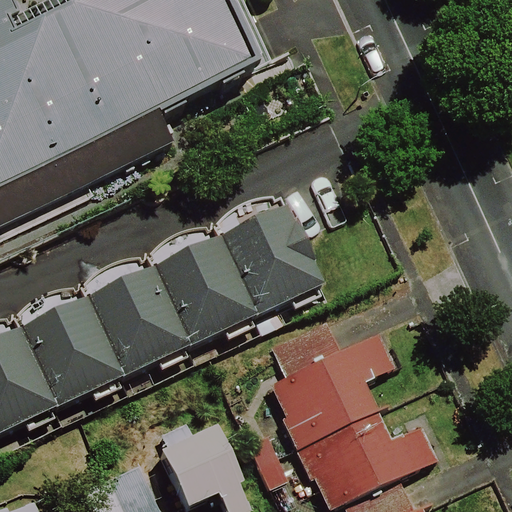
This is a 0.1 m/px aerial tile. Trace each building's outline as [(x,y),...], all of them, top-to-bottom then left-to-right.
[(244,86),(203,0),(0,0),(0,232),(161,159),(150,132),(244,86)] [(0,445),(313,302),(276,223),(0,348),(0,445)] [(284,384),(266,392),(321,511),(347,511),(433,473),(416,436),(384,451),(357,393),(389,379),(372,344),(337,360),(322,328),(269,352),(284,384)] [(265,439),(237,450),(260,504),(287,492),(265,439)] [(231,499),(207,441),(150,464),(170,511),(201,511),(207,510),(207,511),(231,511),(227,501),(231,499)] [(70,500),(75,511),(152,511),(134,472),(70,500)]
